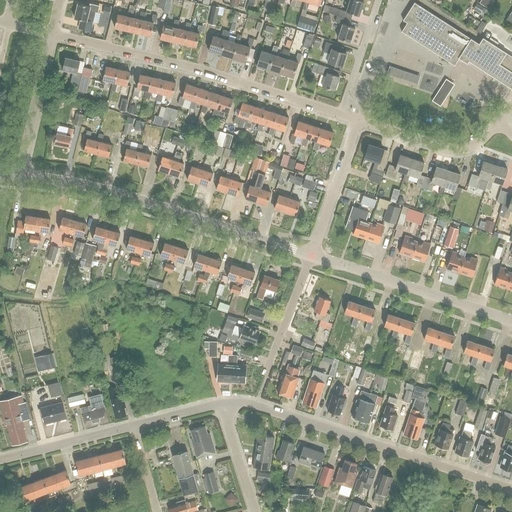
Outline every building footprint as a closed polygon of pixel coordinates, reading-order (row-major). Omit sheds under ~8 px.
[(166,0),(164,9),(163,12),(169,14),(172,0),(166,0)] [(305,1),(303,10),(307,11),(307,10),(316,13),(319,5),(320,0),(307,0),(307,2),(305,1)] [(337,16),(350,20),(351,17),(352,14),(358,16),(363,2),(356,0),(349,0),(345,12),(339,10),(337,16)] [(487,9),(490,5),(482,0),(480,0),(478,3),(487,9)] [(406,23),(401,32),(454,66),(458,59),(466,64),(468,62),(511,90),(511,89),(511,57),(496,47),(495,46),(488,42),(482,38),(478,44),(413,3),(402,21),(406,23)] [(75,19),(81,21),(79,30),(91,32),(95,13),(98,14),(99,7),(90,5),(89,8),(78,5),(75,19)] [(130,18),(132,18),(135,6),(130,5),(127,17),(118,15),(114,28),(126,31),(130,18)] [(476,5),(472,11),(482,17),(486,11),(476,5)] [(111,8),(105,7),(103,15),(109,17),(111,8)] [(212,7),(208,24),(214,25),(218,9),(212,7)] [(337,16),(339,10),(330,7),(328,13),(337,16)] [(144,21),(146,13),(140,12),(139,20),(132,18),(130,18),(126,31),(138,33),(141,21),(144,21)] [(230,29),(234,30),(238,15),(235,14),(230,29)] [(141,21),(138,33),(150,36),(153,23),(155,24),(157,16),(153,15),(151,23),(144,21),(141,21)] [(313,32),(317,20),(301,16),(297,27),(313,32)] [(349,23),(350,20),(337,16),(335,22),(342,24),(337,38),(350,42),(355,28),(348,26),(349,23)] [(177,29),(179,21),(174,20),(173,28),(163,26),(160,39),(172,41),(175,28),(177,29)] [(480,34),(486,25),(481,22),(475,31),(480,34)] [(189,32),(191,24),(186,23),(184,31),(177,29),(175,28),(172,41),(184,44),(187,31),(189,32)] [(184,44),(196,47),(199,34),(201,34),(202,27),(198,26),(196,33),(189,32),(187,31),(184,44)] [(228,31),(224,30),(221,39),(213,36),(210,47),(208,51),(221,55),(226,40),(227,41),(230,32),(228,31)] [(239,44),(242,36),(237,35),(235,43),(227,41),(226,40),(221,55),(233,59),(238,44),(239,44)] [(307,36),(303,47),(309,49),(312,37),(307,36)] [(238,44),(233,59),(245,63),(246,59),(250,48),(251,49),(254,40),(249,38),(247,47),(239,44),(238,44)] [(315,39),(313,47),(318,49),(321,40),(315,39)] [(327,62),(342,67),(347,54),(332,49),(334,44),(326,42),(323,52),(330,54),(327,62)] [(275,56),(278,48),(273,46),(271,55),(261,52),(258,62),(257,66),(269,70),(274,56),(275,56)] [(290,51),(285,50),(283,58),(275,56),(274,56),(269,70),(281,74),(286,59),(287,60),(290,52),(290,51)] [(286,59),(281,74),(293,78),(294,74),(298,64),(299,64),(302,55),(298,54),(295,62),(287,60),(286,59)] [(66,57),(62,70),(73,73),(71,80),(70,83),(79,85),(78,91),(86,93),(92,70),(83,68),(82,74),(77,72),(80,62),(80,61),(66,57)] [(315,63),(312,71),(321,74),(318,85),(323,86),(322,87),(335,91),(339,77),(329,73),(330,69),(331,68),(315,63)] [(115,83),(118,70),(106,67),(103,80),(101,79),(100,83),(99,87),(106,89),(108,81),(113,82),(115,83)] [(416,83),(418,77),(389,67),(386,74),(416,83)] [(115,83),(113,82),(111,90),(118,92),(120,84),(127,86),(131,73),(118,70),(115,83)] [(149,91),(152,78),(140,75),(137,88),(134,87),(132,96),(138,97),(140,89),(146,90),(149,91)] [(160,93),(163,81),(152,78),(149,91),(146,90),(144,98),(149,100),(151,91),(158,93),(160,93)] [(158,93),(156,101),(161,102),(163,94),(172,96),(175,84),(163,81),(160,93),(158,93)] [(194,101),(198,88),(186,84),(182,97),(180,97),(178,104),(183,106),(185,98),(192,101),(194,101)] [(205,105),(210,92),(198,88),(194,101),(192,101),(190,108),(194,110),(197,102),(203,104),(205,105)] [(451,93),(443,88),(433,102),(441,108),(451,93)] [(217,109),(221,96),(210,92),(205,105),(203,104),(200,112),(205,113),(208,106),(214,108),(217,109)] [(228,113),(233,100),(221,96),(217,109),(214,108),(212,115),(217,117),(219,110),(228,113)] [(127,99),(122,98),(119,110),(125,112),(127,99)] [(250,120),(254,107),(242,103),(240,110),(238,116),(236,115),(234,122),(238,124),(239,120),(246,122),(247,119),(250,120)] [(168,120),(172,108),(166,107),(162,118),(168,120)] [(261,123),(266,110),(254,107),(250,120),(247,119),(246,122),(245,126),(250,128),(252,120),(259,123),(261,123)] [(168,120),(174,122),(178,110),(172,108),(168,120)] [(273,127),(277,114),(266,110),(261,123),(259,123),(257,130),(261,132),(264,124),(270,126),(273,127)] [(80,126),(83,115),(76,113),(73,125),(78,126),(80,126)] [(289,118),(277,114),(273,127),(270,126),(268,134),(273,135),(275,128),(284,131),(289,118)] [(124,122),(122,133),(128,134),(130,135),(133,124),(134,119),(128,118),(127,123),(126,122),(124,122)] [(134,129),(142,131),(144,122),(137,120),(134,129)] [(306,138),(310,125),(298,121),(294,134),(292,133),(289,141),(294,143),(297,135),(303,137),(306,138)] [(317,142),(321,129),(310,125),(306,138),(303,137),(301,145),(305,146),(308,139),(315,141),(317,142)] [(72,137),(73,129),(68,128),(66,136),(56,134),(54,144),(69,147),(71,137),(72,137)] [(317,142),(315,141),(312,149),(317,150),(320,142),(329,145),(333,133),(321,129),(317,142)] [(87,139),(84,151),(96,154),(99,142),(98,141),(90,139),(92,132),(87,131),(85,138),(87,139)] [(221,132),(218,142),(217,144),(223,146),(227,133),(221,132)] [(227,133),(223,146),(229,148),(233,135),(227,133)] [(99,142),(96,154),(109,157),(112,145),(109,144),(102,142),(104,135),(100,134),(98,141),(99,142)] [(192,150),(195,140),(188,138),(185,148),(192,150)] [(136,151),(138,144),(126,141),(124,148),(126,149),(123,160),(135,164),(138,152),(136,151)] [(138,152),(135,164),(148,167),(151,155),(141,152),(143,145),(138,144),(136,151),(138,152)] [(252,153),(260,156),(263,146),(255,144),(252,153)] [(385,171),(383,171),(388,156),(382,154),(384,149),(369,144),(364,158),(376,161),(369,181),(380,184),(385,171)] [(209,148),(203,146),(201,153),(207,155),(209,148)] [(215,150),(209,148),(207,155),(213,157),(215,150)] [(238,160),(238,158),(240,153),(232,150),(229,157),(238,160)] [(289,167),(292,155),(285,153),(282,166),(289,167)] [(407,174),(412,159),(400,155),(396,167),(389,165),(385,176),(395,179),(398,171),(405,174),(407,174)] [(168,174),(174,158),(167,156),(166,158),(162,157),(158,170),(168,174)] [(174,158),(168,174),(179,177),(184,164),(179,162),(180,160),(174,158)] [(238,158),(238,160),(236,165),(242,167),(244,160),(238,158)] [(259,170),(262,161),(254,158),(251,168),(259,170)] [(422,188),(425,177),(420,175),(424,163),(412,159),(407,174),(405,174),(402,182),(407,183),(410,175),(419,178),(416,186),(422,188)] [(262,161),(259,170),(265,172),(268,162),(262,161)] [(490,181),(495,165),(483,161),(478,176),(472,174),(468,185),(477,188),(481,177),(488,180),(490,181)] [(297,168),(305,171),(307,165),(299,162),(297,168)] [(279,166),(270,163),(268,169),(281,173),(283,168),(279,167),(279,166)] [(198,183),(203,168),(196,165),(195,168),(191,166),(187,180),(198,183)] [(502,185),(507,169),(495,165),(490,181),(488,180),(486,188),(490,190),(493,181),(502,185)] [(443,186),(448,171),(436,167),(432,179),(425,177),(422,188),(431,191),(434,183),(441,185),(443,186)] [(203,168),(198,183),(208,187),(212,173),(208,172),(209,170),(203,168)] [(458,200),(460,194),(462,189),(456,187),(460,175),(448,171),(443,186),(441,185),(439,194),(443,195),(444,192),(453,195),(452,198),(458,200)] [(261,186),(265,175),(258,173),(254,184),(254,186),(250,185),(249,185),(245,199),(256,202),(261,186)] [(227,193),(232,177),(225,175),(225,177),(220,176),(216,189),(227,193)] [(294,184),(296,177),(290,175),(288,182),(294,184)] [(237,196),(242,183),(237,181),(238,179),(232,177),(227,193),(237,196)] [(296,177),(294,184),(300,186),(303,179),(296,177)] [(312,190),(315,184),(304,180),(302,187),(312,190)] [(266,206),(271,192),(267,191),(267,188),(261,186),(256,202),(266,206)] [(506,192),(500,190),(497,202),(502,204),(506,192)] [(308,200),(315,202),(317,193),(310,191),(308,200)] [(511,194),(506,192),(502,204),(499,216),(508,219),(510,211),(511,211),(511,194)] [(285,212),(290,196),(283,194),(283,196),(278,195),(274,208),(285,212)] [(290,196),(285,212),(296,215),(300,202),(295,200),(296,198),(290,196)] [(362,196),(360,204),(373,209),(376,201),(362,196)] [(395,225),(400,209),(388,205),(383,221),(391,223),(395,225)] [(401,227),(403,220),(407,209),(402,207),(396,225),(401,227)] [(407,209),(403,220),(419,225),(423,214),(407,209)] [(18,221),(16,234),(23,235),(24,229),(36,231),(38,218),(26,216),(25,222),(18,221)] [(62,217),(59,230),(71,233),(75,221),(62,217)] [(366,239),(371,224),(365,222),(366,219),(359,217),(353,234),(366,239)] [(36,231),(41,231),(49,233),(51,220),(38,218),(36,231)] [(439,244),(443,228),(445,222),(438,220),(436,226),(431,242),(439,244)] [(75,221),(71,233),(83,237),(87,224),(75,221)] [(480,221),(477,229),(483,231),(491,233),(492,232),(494,225),(486,223),(480,221)] [(379,243),(384,226),(376,223),(376,225),(371,224),(366,239),(379,243)] [(404,227),(401,227),(396,225),(395,230),(396,230),(393,239),(397,240),(399,241),(404,227)] [(101,255),(108,230),(96,227),(92,239),(100,242),(97,253),(101,255)] [(444,246),(452,248),(458,230),(450,228),(444,246)] [(108,230),(101,255),(105,256),(109,244),(116,246),(120,234),(108,230)] [(31,256),(33,243),(34,243),(35,236),(30,235),(29,242),(27,242),(25,255),(31,256)] [(130,236),(126,249),(138,253),(142,240),(130,236)] [(412,257),(417,242),(411,240),(412,238),(405,236),(399,253),(412,257)] [(142,240),(138,253),(150,256),(154,243),(142,240)] [(73,255),(80,257),(84,244),(77,242),(73,255)] [(417,242),(412,257),(425,261),(431,244),(423,242),(422,244),(417,242)] [(172,260),(177,247),(165,243),(161,256),(172,260)] [(97,247),(86,244),(79,267),(90,270),(97,247)] [(54,262),(58,248),(50,246),(46,260),(54,262)] [(177,247),(172,260),(184,263),(188,251),(177,247)] [(497,247),(493,258),(498,260),(502,248),(497,247)] [(459,273),(464,258),(466,253),(460,251),(459,254),(452,251),(446,269),(459,273)] [(198,254),(194,267),(205,271),(210,258),(198,254)] [(101,257),(99,263),(106,265),(107,259),(101,257)] [(464,258),(459,273),(472,277),(478,260),(470,257),(469,260),(464,258)] [(217,275),(222,262),(210,258),(205,271),(204,275),(203,276),(201,282),(206,284),(210,272),(217,275)] [(231,265),(227,278),(234,280),(239,282),(243,269),(231,265)] [(507,288),(511,273),(506,272),(507,269),(499,267),(494,284),(507,288)] [(243,269),(239,282),(243,283),(251,286),(255,273),(243,269)] [(262,286),(258,298),(262,300),(263,297),(272,299),(275,291),(276,291),(279,281),(264,276),(261,286),(262,286)] [(222,294),(224,286),(219,284),(216,295),(221,297),(222,294)] [(317,312),(315,318),(327,323),(330,315),(326,313),(330,301),(320,297),(314,311),(317,312)] [(361,321),(369,323),(367,328),(373,330),(375,321),(379,322),(383,308),(349,299),(346,312),(357,315),(354,324),(360,326),(361,321)] [(219,303),(217,311),(227,314),(229,306),(219,303)] [(265,313),(249,308),(247,317),(262,322),(265,313)] [(389,313),(386,327),(420,334),(423,321),(389,313)] [(232,335),(232,333),(240,336),(239,338),(255,344),(260,332),(243,326),(242,328),(235,326),(238,319),(228,316),(222,332),(232,335)] [(431,326),(427,338),(459,348),(463,335),(431,326)] [(409,333),(407,342),(413,344),(415,335),(409,333)] [(303,338),(301,345),(312,349),(315,342),(303,338)] [(498,361),(502,349),(470,338),(466,351),(498,361)] [(217,357),(217,342),(209,342),(209,357),(217,357)] [(436,342),(434,351),(440,352),(442,344),(436,342)] [(294,347),(291,354),(296,356),(298,356),(301,357),(303,351),(294,347)] [(407,348),(404,364),(412,365),(414,349),(407,348)] [(252,353),(242,350),(240,356),(250,360),(252,353)] [(52,354),(37,357),(40,371),(55,368),(52,354)] [(231,380),(233,354),(228,354),(227,364),(217,363),(217,371),(218,371),(218,379),(219,379),(219,381),(225,382),(225,380),(231,380)] [(236,365),(237,355),(233,354),(231,380),(237,381),(236,383),(243,383),(243,381),(244,382),(245,374),(246,374),(246,365),(236,365)] [(110,358),(114,375),(121,373),(116,357),(110,358)] [(334,358),(328,375),(333,377),(337,365),(337,364),(338,360),(334,358)] [(486,367),(492,370),(495,361),(489,359),(486,367)] [(448,361),(445,374),(452,375),(454,363),(448,361)] [(290,367),(291,365),(288,364),(285,374),(284,373),(284,374),(282,375),(281,379),(282,380),(278,393),(280,395),(282,396),(283,395),(285,395),(294,368),(290,367)] [(361,368),(356,366),(352,377),(357,379),(361,368)] [(294,368),(285,395),(285,396),(287,397),(289,398),(291,397),(292,398),(296,385),(298,384),(298,381),(298,380),(299,378),(297,378),(300,368),(298,367),(297,369),(294,368)] [(357,384),(363,386),(367,374),(373,376),(375,372),(362,368),(357,384)] [(321,392),(327,375),(312,370),(302,403),(316,407),(320,397),(321,396),(322,393),(321,392)] [(387,379),(381,377),(377,389),(384,391),(387,379)] [(497,393),(501,379),(496,377),(491,392),(497,393)] [(59,383),(48,386),(51,397),(62,394),(59,383)] [(417,416),(419,412),(422,413),(430,390),(416,386),(412,397),(415,398),(412,409),(404,434),(405,434),(405,436),(409,438),(410,436),(416,438),(418,431),(420,431),(424,418),(417,416)] [(118,397),(116,387),(108,389),(116,418),(120,417),(121,418),(125,417),(125,415),(126,415),(124,405),(125,405),(123,396),(118,397)] [(341,398),(344,389),(337,387),(334,395),(332,395),(327,411),(339,415),(342,407),(344,408),(346,400),(341,398)] [(369,393),(360,420),(362,420),(362,422),(365,423),(366,422),(369,422),(373,410),(374,409),(375,407),(374,405),(378,391),(373,389),(372,394),(369,393)] [(360,420),(369,393),(360,390),(357,400),(356,400),(355,403),(356,404),(352,417),(354,418),(354,420),(357,421),(359,419),(360,420)] [(408,404),(412,392),(406,390),(402,402),(408,404)] [(71,398),(68,399),(70,407),(86,403),(84,395),(78,396),(77,396),(71,398)] [(91,406),(81,409),(86,427),(108,421),(103,403),(101,395),(89,398),(91,406)] [(10,435),(13,446),(27,442),(24,429),(25,429),(23,422),(28,421),(22,396),(0,401),(0,405),(8,435),(10,435)] [(487,403),(494,406),(496,399),(489,397),(487,403)] [(460,399),(455,414),(463,416),(467,402),(460,399)] [(67,418),(63,402),(41,408),(45,424),(67,418)] [(392,414),(394,408),(386,405),(380,426),(384,428),(385,430),(389,431),(391,430),(392,430),(397,416),(392,414)] [(479,409),(473,428),(480,430),(487,411),(479,409)] [(488,411),(486,418),(495,421),(497,414),(488,411)] [(500,417),(494,434),(504,437),(510,420),(500,417)] [(451,441),(453,434),(454,431),(449,429),(450,425),(443,422),(435,444),(439,445),(439,446),(441,447),(442,448),(447,450),(450,441),(451,441)] [(203,430),(202,427),(193,430),(194,433),(191,434),(193,438),(191,439),(196,459),(215,454),(210,434),(207,434),(206,430),(203,430)] [(469,440),(471,432),(463,430),(455,453),(467,457),(470,448),(472,447),(472,443),(473,441),(469,440)] [(486,431),(485,435),(483,440),(479,451),(481,451),(478,459),(490,463),(495,447),(491,446),(493,438),(490,437),(491,432),(486,431)] [(481,434),(476,450),(479,451),(483,440),(485,435),(481,434)] [(271,454),(273,438),(258,435),(255,451),(271,454)] [(289,455),(293,444),(283,441),(279,452),(277,451),(275,458),(289,463),(292,456),(289,455)] [(511,445),(508,445),(506,451),(504,450),(502,458),(503,458),(500,467),(511,471),(511,445)] [(324,453),(303,447),(298,461),(320,468),(324,453)] [(122,449),(110,453),(114,466),(126,463),(122,449)] [(200,473),(194,474),(187,451),(172,456),(183,495),(203,489),(200,477),(201,477),(200,473)] [(268,469),(271,454),(255,451),(253,467),(268,469)] [(110,453),(99,456),(102,469),(114,466),(110,453)] [(99,456),(87,459),(90,472),(102,469),(99,456)] [(87,459),(75,462),(78,475),(90,472),(87,459)] [(353,472),(356,465),(344,461),(342,469),(339,468),(334,483),(351,488),(356,473),(353,472)] [(359,491),(360,487),(370,490),(372,483),(376,470),(364,466),(358,483),(357,482),(354,490),(359,491)] [(292,480),(296,468),(290,467),(286,478),(292,480)] [(318,484),(328,488),(334,470),(324,467),(318,484)] [(66,470),(54,474),(59,488),(71,483),(66,470)] [(214,472),(204,475),(209,494),(219,491),(214,472)] [(258,473),(257,480),(269,482),(270,475),(258,473)] [(54,474),(43,479),(48,492),(59,488),(54,474)] [(375,492),(372,501),(383,505),(386,496),(392,478),(390,477),(390,475),(387,474),(386,475),(381,474),(377,485),(375,486),(375,489),(375,490),(375,492)] [(43,479),(31,483),(36,496),(48,492),(43,479)] [(31,483),(20,487),(25,501),(36,496),(31,483)] [(285,489),(284,498),(309,499),(309,490),(285,489)] [(315,496),(322,498),(324,491),(317,489),(315,496)] [(234,506),(241,499),(233,492),(227,499),(234,506)] [(204,511),(204,509),(198,511),(195,502),(186,504),(184,500),(176,503),(177,505),(168,508),(169,511),(204,511)] [(353,502),(349,511),(364,511),(366,506),(353,502)]
